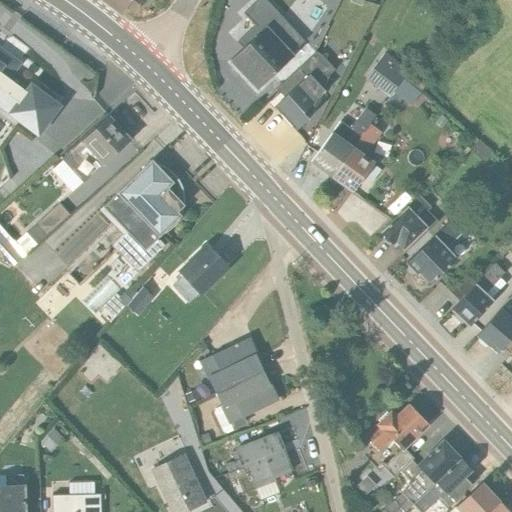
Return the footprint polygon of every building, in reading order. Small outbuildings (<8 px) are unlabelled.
[(140,0),(105,0),(121,11),(125,6),(132,11),(140,0)] [(291,56),(264,28),(230,60),(256,89),(291,56)] [(446,38),(430,30),(424,44),(439,51),(446,38)] [(401,67),(403,64),(385,48),(384,48),(364,79),(378,90),(349,128),(339,121),(308,163),(328,178),(373,119),(408,72),(401,67)] [(7,78),(17,64),(0,51),(0,110),(34,136),(56,107),(30,87),(24,94),(21,92),(22,90),(7,78)] [(332,70),(317,52),(275,89),(276,90),(280,87),(286,94),(273,107),(294,131),(307,119),(302,113),(323,92),(321,89),(326,77),(326,76),(332,70)] [(403,78),(395,89),(403,94),(405,92),(413,98),(419,90),(403,78)] [(60,159),(82,183),(128,141),(128,140),(125,142),(117,133),(118,131),(107,119),(107,117),(60,159)] [(364,155),(385,127),(373,119),(328,178),(350,193),(373,162),(364,155)] [(480,161),(489,152),(488,151),(477,141),(469,149),(480,161)] [(166,189),(172,183),(150,160),(102,207),(124,231),(110,246),(135,272),(164,246),(156,238),(179,216),(176,212),(183,206),(166,189)] [(496,189),(487,179),(478,187),(488,197),(496,189)] [(429,207),(418,195),(378,232),(391,245),(394,242),(402,251),(424,230),(426,231),(436,222),(426,211),(429,207)] [(460,234),(448,222),(404,263),(426,286),(455,259),(446,248),(460,234)] [(171,286),(186,302),(197,293),(198,294),(224,269),(204,249),(178,273),(181,276),(171,286)] [(503,273),(493,263),(449,311),(466,328),(492,300),(491,299),(504,284),(498,279),(503,273)] [(474,284),(465,276),(449,294),(457,302),(474,284)] [(152,298),(141,287),(125,306),(136,316),(152,298)] [(511,293),(474,337),(486,348),(488,347),(495,355),(509,338),(511,339),(511,293)] [(125,304),(115,294),(96,312),(108,323),(109,322),(125,304)] [(207,379),(214,393),(261,370),(256,358),(257,357),(248,338),(198,362),(206,379),(207,379)] [(267,382),(261,370),(214,393),(220,406),(214,409),(213,413),(222,432),(226,433),(235,429),(245,424),(242,418),(278,400),(269,382),(267,382)] [(389,413),(364,437),(376,450),(389,438),(400,450),(386,463),(380,463),(379,464),(392,477),(399,471),(410,461),(412,459),(402,449),(426,426),(423,423),(423,419),(420,416),(416,416),(407,406),(394,418),(389,413)] [(244,475),(249,473),(254,488),(259,500),(277,494),(272,481),(271,477),(291,470),(276,433),(234,447),(238,460),(224,465),(227,474),(242,468),(244,475)] [(405,511),(412,506),(461,460),(442,439),(414,465),(410,461),(399,471),(410,484),(379,511),(405,511)] [(168,511),(184,511),(206,502),(183,454),(149,470),(168,511)] [(462,492),(476,479),(470,472),(471,471),(461,460),(412,506),(418,511),(423,511),(436,500),(446,511),(449,511),(466,496),(462,492)] [(0,485),(0,511),(22,511),(22,475),(5,475),(5,485),(0,485)] [(374,486),(365,477),(354,487),(363,497),(374,486)] [(51,496),(51,511),(99,511),(99,494),(93,495),(93,482),(67,483),(67,495),(51,496)] [(509,511),(486,488),(480,483),(466,496),(449,511),(509,511)]
